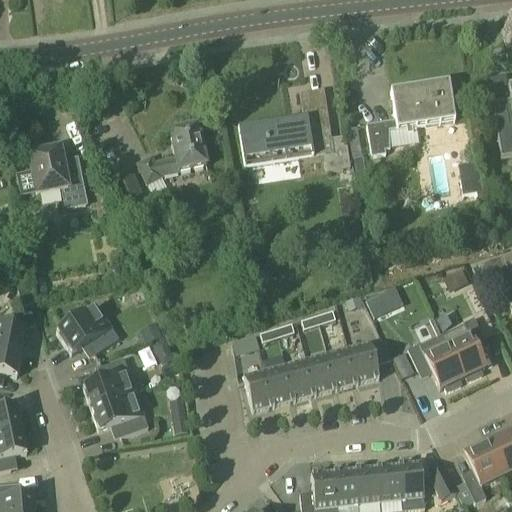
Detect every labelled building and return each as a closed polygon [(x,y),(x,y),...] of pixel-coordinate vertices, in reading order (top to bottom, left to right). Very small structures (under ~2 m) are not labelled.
[(448,86),(390,95),(394,124),(366,129),(371,161),(385,158),(384,154),(389,153),(389,152),(418,147),(416,132),(454,125),(448,86)] [(511,89),(507,90),(509,103),(491,106),(501,160),(511,158),(511,89)] [(303,123),(237,133),(243,173),(312,162),(312,161),(323,159),(326,176),(348,173),(350,182),(352,181),(345,139),(331,141),(323,93),(299,97),(303,123)] [(175,163),(155,168),(151,163),(138,169),(147,188),(160,182),(159,180),(205,170),(197,131),(169,137),(175,163)] [(32,176),(16,180),(20,199),(36,196),(36,199),(61,194),(65,212),(86,208),(76,162),(62,165),(59,152),(50,154),(50,152),(40,154),(41,156),(28,159),(32,176)] [(363,160),(354,161),(357,179),(366,177),(363,160)] [(484,205),(477,166),(461,169),(464,182),(459,183),(462,200),(476,197),(477,206),(484,205)] [(133,179),(110,189),(123,218),(146,208),(133,179)] [(511,271),(511,259),(511,258),(503,261),(507,273),(511,271)] [(498,262),(482,267),(487,282),(503,277),(498,262)] [(463,273),(444,281),(450,295),(469,287),(463,273)] [(17,286),(23,310),(37,306),(31,283),(17,286)] [(384,294),(365,303),(371,317),(391,308),(384,294)] [(358,301),(346,305),(349,314),(361,309),(358,301)] [(57,335),(54,337),(69,361),(73,358),(88,348),(96,359),(118,344),(96,310),(57,335)] [(206,312),(181,320),(188,340),(212,332),(206,312)] [(333,315),(317,320),(320,329),(336,324),(333,315)] [(0,320),(0,352),(21,357),(25,335),(3,331),(4,329),(5,321),(0,320)] [(317,320),(301,325),(304,335),(320,329),(317,320)] [(463,330),(441,340),(462,384),(465,382),(467,386),(482,379),(480,375),(485,373),(473,349),(484,344),(474,323),(463,328),(463,330)] [(155,328),(140,336),(146,348),(161,341),(155,328)] [(292,328),(276,333),(279,342),(295,337),(292,328)] [(276,333),(260,338),(263,347),(279,342),(276,333)] [(462,384),(441,340),(419,351),(418,349),(407,355),(417,376),(428,371),(440,394),(444,392),(446,396),(461,389),(459,385),(462,384)] [(164,345),(154,350),(164,370),(174,364),(164,345)] [(246,345),(233,349),(236,360),(249,357),(246,345)] [(370,348),(348,354),(358,389),(379,383),(370,348)] [(0,352),(0,378),(16,382),(21,357),(0,352)] [(348,354),(328,360),(337,394),(358,389),(348,354)] [(328,360),(307,365),(316,400),(337,394),(328,360)] [(107,383),(84,391),(92,413),(135,398),(123,363),(102,370),(107,383)] [(307,365),(286,371),(295,405),(316,400),(307,365)] [(286,371),(265,376),(274,411),(295,405),(286,371)] [(274,411),(265,376),(243,382),(252,416),(274,411)] [(135,398),(92,413),(100,435),(118,429),(122,441),(147,432),(135,398)] [(184,405),(170,408),(175,441),(190,438),(184,405)] [(0,438),(21,434),(16,411),(0,414),(0,438)] [(21,434),(0,438),(0,476),(12,474),(10,461),(26,457),(21,434)] [(489,446),(486,447),(502,481),(511,476),(511,443),(509,437),(504,439),(502,435),(488,442),(489,446)] [(502,481),(486,447),(483,449),(481,445),(466,452),(468,456),(464,458),(475,482),(464,487),(475,509),(486,503),(480,492),(502,481)] [(420,468),(398,470),(401,506),(401,511),(424,511),(424,503),(420,468)] [(398,470),(376,473),(380,508),(401,506),(398,470)] [(376,473),(355,475),(358,510),(380,508),(376,473)] [(456,499),(443,474),(429,481),(441,506),(456,499)] [(355,475),(333,477),(336,511),(341,511),(358,510),(355,475)] [(336,511),(333,477),(311,479),(313,498),(300,499),(300,511),(336,511)] [(14,489),(0,489),(0,511),(33,511),(32,500),(16,502),(14,489)]
